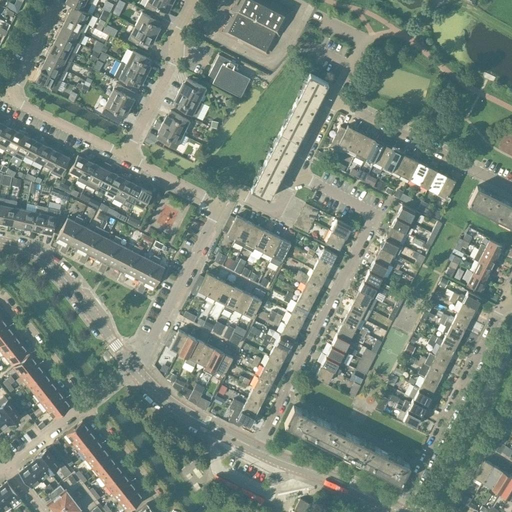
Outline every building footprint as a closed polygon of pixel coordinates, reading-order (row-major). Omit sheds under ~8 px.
[(87,12),(91,3),(85,0),(65,0),(65,1),(72,5),(87,12)] [(167,12),(171,3),(166,0),(146,0),(146,1),(146,2),(144,6),(163,16),(165,11),(167,12)] [(258,0),(241,0),(227,30),(265,49),(284,13),(258,0)] [(72,5),(65,1),(65,2),(72,5),(69,11),(67,10),(65,13),(83,22),(87,24),(92,14),(88,12),(87,12),(72,5)] [(108,1),(104,8),(110,11),(114,4),(108,1)] [(8,2),(6,7),(17,12),(19,7),(8,2)] [(104,9),(99,18),(105,21),(109,12),(104,9)] [(141,11),(134,25),(155,35),(160,27),(158,26),(160,21),(141,11)] [(66,17),(63,23),(79,31),(83,22),(65,13),(64,16),(66,17)] [(95,27),(101,30),(104,25),(98,22),(95,27)] [(56,31),(74,40),(80,43),(84,34),(79,31),(63,23),(60,29),(57,28),(56,31)] [(150,45),(155,35),(134,25),(129,34),(130,34),(127,39),(146,48),(148,44),(150,45)] [(57,35),(54,41),(70,49),(74,40),(56,31),(54,34),(57,35)] [(98,40),(104,43),(107,35),(102,32),(98,40)] [(47,49),(65,58),(71,61),(75,52),(69,49),(70,49),(54,41),(50,47),(48,46),(47,49)] [(47,53),(44,59),(60,67),(65,58),(47,49),(45,52),(47,53)] [(132,50),(125,63),(146,74),(150,65),(148,64),(151,59),(132,50)] [(93,51),(89,59),(94,61),(98,53),(93,51)] [(237,63),(218,54),(208,74),(214,78),(212,82),(240,96),(249,77),(234,70),(237,63)] [(38,67),(56,77),(62,79),(66,71),(60,67),(44,59),(41,66),(39,65),(38,67)] [(93,67),(99,70),(103,62),(97,59),(93,67)] [(114,75),(118,77),(137,87),(140,82),(141,83),(146,74),(125,63),(121,61),(114,75)] [(42,85),(44,83),(51,86),(50,88),(56,91),(62,79),(56,77),(38,67),(36,71),(38,72),(33,81),(42,85)] [(327,81),(309,72),(294,101),(313,110),(327,81)] [(84,84),(89,86),(92,79),(87,77),(84,84)] [(182,81),(178,90),(199,101),(203,92),(205,87),(187,77),(184,82),(182,81)] [(115,83),(108,96),(129,107),(134,98),(132,97),(134,92),(115,83)] [(86,93),(89,86),(84,84),(81,91),(86,93)] [(173,105),(196,117),(203,103),(199,101),(178,90),(173,99),(175,100),(173,105)] [(71,91),(67,98),(73,101),(77,93),(71,91)] [(125,116),(129,107),(108,96),(101,112),(119,121),(123,115),(125,116)] [(227,106),(240,102),(230,98),(225,99),(227,106)] [(313,110),(294,101),(280,131),(298,140),(313,110)] [(166,114),(162,123),(182,133),(189,120),(170,110),(168,115),(166,114)] [(6,122),(0,135),(0,147),(4,150),(6,145),(14,129),(8,126),(9,124),(6,122)] [(187,137),(182,134),(182,133),(162,123),(157,132),(159,133),(156,138),(175,147),(178,142),(183,145),(187,137)] [(338,142),(338,143),(348,147),(357,129),(347,125),(345,128),(340,125),(333,139),(338,142)] [(14,129),(6,145),(15,150),(24,132),(21,130),(20,132),(14,129)] [(357,129),(348,147),(356,152),(366,134),(357,129)] [(298,140),(280,131),(265,158),(284,167),(298,140)] [(27,133),(24,132),(15,150),(10,161),(18,165),(32,138),(26,135),(27,133)] [(366,134),(356,152),(365,156),(374,138),(366,134)] [(32,138),(24,155),(33,159),(43,141),(40,139),(38,142),(32,138)] [(374,138),(365,156),(374,161),(384,143),(374,138)] [(43,141),(33,159),(34,159),(31,165),(39,169),(42,164),(51,148),(44,144),(45,142),(43,141)] [(384,143),(374,161),(383,165),(392,147),(384,143)] [(392,147),(383,165),(392,170),(401,152),(392,147)] [(51,148),(42,164),(52,168),(61,150),(58,149),(57,151),(51,148)] [(61,150),(52,168),(61,173),(69,157),(63,154),(64,152),(61,150)] [(401,152),(392,170),(401,174),(410,156),(401,152)] [(69,171),(79,175),(88,157),(85,155),(84,158),(77,154),(69,171)] [(410,156),(401,174),(410,179),(419,161),(410,156)] [(88,157),(79,175),(77,180),(86,184),(88,180),(96,164),(90,161),(91,158),(88,157)] [(284,167),(265,158),(250,188),(258,192),(268,198),(284,167)] [(419,161),(410,179),(419,183),(428,165),(419,161)] [(339,162),(336,167),(344,170),(346,166),(339,162)] [(96,164),(88,180),(97,185),(106,166),(103,165),(102,167),(96,164)] [(428,165),(419,183),(427,188),(437,170),(428,165)] [(106,166),(97,185),(95,189),(104,193),(114,173),(108,170),(109,168),(106,166)] [(350,167),(348,172),(355,176),(357,171),(350,167)] [(5,172),(13,176),(15,172),(7,168),(5,172)] [(437,170),(427,188),(436,192),(445,174),(437,170)] [(357,177),(363,180),(366,174),(360,171),(357,177)] [(25,177),(33,181),(36,177),(27,173),(25,177)] [(114,173),(104,193),(113,198),(124,176),(121,174),(120,176),(114,173)] [(3,174),(1,184),(9,186),(12,176),(3,174)] [(370,174),(367,180),(372,183),(376,177),(370,174)] [(445,174),(436,192),(446,197),(455,179),(445,174)] [(127,177),(124,176),(113,198),(122,203),(127,192),(132,182),(126,179),(127,177)] [(19,187),(21,178),(13,177),(11,185),(19,187)] [(53,187),(58,188),(61,180),(57,178),(53,187)] [(380,179),(376,187),(382,190),(386,182),(380,179)] [(72,188),(61,182),(58,187),(70,193),(72,188)] [(127,192),(122,203),(131,208),(133,203),(138,194),(139,192),(141,187),(143,185),(139,183),(138,185),(132,182),(127,192)] [(138,194),(133,203),(143,208),(147,199),(151,192),(144,188),(145,186),(143,185),(141,187),(139,192),(138,194)] [(497,219),(506,200),(476,185),(467,204),(482,211),(497,219)] [(50,194),(57,196),(59,190),(52,188),(50,194)] [(397,188),(394,195),(399,198),(402,193),(403,191),(397,188)] [(69,193),(59,190),(57,196),(57,197),(67,200),(69,193)] [(82,193),(79,198),(88,203),(88,202),(91,198),(82,193)] [(399,198),(408,202),(410,198),(411,197),(402,193),(399,198)] [(88,203),(97,207),(100,202),(91,198),(88,202),(88,203)] [(410,198),(408,202),(414,206),(417,201),(410,198)] [(7,199),(1,225),(4,225),(5,223),(11,224),(15,207),(17,201),(7,199)] [(421,200),(418,207),(426,212),(430,204),(421,200)] [(511,226),(511,203),(506,200),(497,219),(511,226)] [(101,202),(99,207),(106,211),(109,206),(101,202)] [(305,202),(299,214),(312,221),(318,209),(305,202)] [(401,203),(396,214),(414,224),(420,213),(414,210),(401,203)] [(35,211),(31,229),(38,230),(37,233),(41,233),(47,206),(36,204),(35,211)] [(47,206),(41,233),(44,234),(44,232),(51,233),(55,216),(59,214),(60,209),(47,206)] [(15,207),(11,224),(18,226),(17,228),(21,229),(25,209),(15,207)] [(115,216),(117,211),(109,207),(107,211),(115,216)] [(433,208),(430,213),(440,218),(442,213),(433,208)] [(25,209),(21,229),(24,230),(25,227),(31,229),(35,211),(25,209)] [(102,221),(105,214),(100,212),(96,218),(102,221)] [(118,212),(116,216),(125,221),(127,217),(118,212)] [(299,214),(293,225),(307,232),(312,221),(299,214)] [(391,225),(403,231),(407,233),(410,227),(412,228),(414,224),(396,214),(391,225)] [(229,215),(222,230),(229,233),(227,237),(233,240),(235,237),(236,237),(245,219),(236,215),(234,218),(229,215)] [(67,217),(56,238),(153,288),(164,266),(157,262),(159,257),(154,255),(151,260),(137,253),(140,248),(134,245),(132,250),(118,243),(121,238),(115,235),(112,240),(99,233),(101,228),(96,225),(93,230),(80,224),(82,219),(77,216),(74,221),(67,217)] [(130,216),(127,221),(137,226),(140,221),(130,216)] [(336,218),(330,230),(344,236),(350,225),(336,218)] [(245,219),(236,237),(234,242),(243,246),(254,224),(245,219)] [(437,220),(431,232),(435,234),(441,222),(437,220)] [(254,224),(243,246),(252,251),(263,228),(254,224)] [(391,225),(385,236),(398,242),(403,231),(391,225)] [(263,228),(252,251),(260,255),(263,251),(272,233),(263,228)] [(339,248),(344,236),(330,230),(325,241),(339,248)] [(430,244),(435,234),(431,232),(425,242),(430,244)] [(272,233),(263,251),(272,255),(281,237),(272,233)] [(465,233),(462,239),(468,242),(471,236),(465,233)] [(385,236),(380,247),(392,253),(398,242),(385,236)] [(281,237),(272,255),(281,260),(290,242),(281,237)] [(423,242),(414,237),(412,241),(421,246),(423,242)] [(489,238),(483,250),(496,256),(502,245),(489,238)] [(459,245),(465,248),(468,242),(462,239),(460,243),(459,245)] [(161,249),(163,244),(156,241),(154,246),(161,249)] [(62,244),(59,250),(65,253),(68,247),(62,244)] [(323,247),(318,258),(330,264),(336,254),(323,247)] [(380,247),(374,257),(387,264),(392,253),(380,247)] [(477,260),(491,267),(496,256),(483,250),(478,247),(473,258),(477,260)] [(417,258),(419,253),(414,250),(411,256),(417,258)] [(218,251),(214,260),(222,264),(226,255),(218,251)] [(417,258),(414,264),(419,266),(424,256),(419,253),(417,258)] [(81,254),(78,260),(84,263),(87,257),(81,254)] [(454,255),(451,260),(457,263),(460,258),(454,255)] [(228,257),(224,265),(230,268),(234,260),(228,257)] [(374,257),(369,268),(382,274),(387,264),(374,257)] [(318,258),(312,269),(325,275),(330,264),(318,258)] [(451,277),(454,269),(457,263),(451,260),(444,274),(451,277)] [(477,260),(472,271),(485,278),(491,267),(477,260)] [(238,261),(234,270),(240,273),(244,264),(238,261)] [(101,264),(98,270),(97,270),(103,273),(106,267),(101,264)] [(390,271),(395,273),(400,275),(402,271),(398,269),(392,266),(390,271)] [(243,267),(240,273),(247,277),(249,270),(243,267)] [(369,268),(364,278),(376,285),(382,274),(369,268)] [(296,274),(319,286),(325,275),(312,269),(309,275),(304,272),(298,270),(296,274)] [(483,281),(485,278),(472,271),(466,282),(472,285),(470,288),(480,293),(486,283),(483,281)] [(199,275),(190,291),(196,294),(198,290),(207,294),(216,276),(207,272),(204,278),(199,275)] [(255,280),(258,275),(251,272),(249,277),(255,280)] [(120,273),(117,280),(122,282),(125,276),(120,273)] [(305,284),(301,290),(314,296),(319,286),(296,274),(294,278),(305,284)] [(216,276),(207,294),(216,299),(225,281),(216,276)] [(270,281),(263,277),(260,282),(267,286),(270,281)] [(448,280),(441,277),(438,284),(444,288),(448,280)] [(358,289),(371,296),(375,298),(378,291),(385,295),(387,290),(382,288),(376,285),(364,278),(358,289)] [(225,281),(216,299),(225,303),(234,285),(225,281)] [(139,283),(136,289),(142,292),(145,286),(139,283)] [(234,285),(225,303),(223,308),(231,312),(234,308),(243,290),(234,285)] [(358,289),(353,300),(365,306),(371,296),(358,289)] [(243,290),(234,308),(243,312),(252,294),(243,290)] [(301,290),(296,301),(308,308),(314,296),(301,290)] [(456,298),(474,308),(480,296),(467,290),(464,295),(461,293),(458,294),(453,292),(451,296),(456,298)] [(252,294),(243,312),(252,317),(261,299),(252,294)] [(398,296),(393,307),(397,309),(403,298),(398,296)] [(430,299),(426,306),(430,308),(434,301),(430,299)] [(353,300),(347,310),(360,317),(365,306),(353,300)] [(296,301),(290,311),(303,318),(308,308),(296,301)] [(456,312),(469,318),(474,308),(461,301),(456,312)] [(392,320),(397,309),(393,307),(390,314),(386,312),(384,316),(388,317),(388,318),(392,320)] [(419,320),(423,322),(429,311),(424,309),(419,320)] [(270,314),(280,319),(282,315),(272,310),(270,314)] [(347,310),(342,321),(354,328),(360,317),(347,310)] [(290,311),(285,322),(298,328),(303,318),(290,311)] [(445,320),(463,329),(469,318),(456,312),(454,316),(450,315),(447,316),(439,312),(437,313),(436,315),(440,317),(445,320)] [(278,324),(280,319),(270,314),(268,319),(278,324)] [(197,322),(202,325),(205,319),(200,316),(197,322)] [(442,331),(445,333),(458,340),(463,329),(445,320),(440,317),(438,322),(445,325),(442,331)] [(203,326),(210,330),(213,323),(206,319),(203,326)] [(342,321),(336,332),(349,338),(354,328),(342,321)] [(285,322),(280,333),(292,339),(298,328),(285,322)] [(212,331),(217,333),(220,327),(215,324),(212,331)] [(7,325),(0,330),(0,344),(13,334),(7,325)] [(252,326),(250,331),(259,336),(261,330),(252,326)] [(229,338),(232,331),(226,328),(223,335),(229,338)] [(171,330),(164,344),(169,346),(169,347),(178,352),(187,334),(178,329),(176,332),(171,330)] [(262,330),(259,336),(264,338),(269,341),(271,337),(266,334),(267,333),(262,330)] [(229,340),(238,344),(243,336),(233,331),(229,340)] [(354,355),(360,357),(362,353),(346,345),(349,338),(336,332),(331,343),(338,347),(344,349),(354,355)] [(280,333),(274,343),(287,350),(292,339),(280,333)] [(440,344),(452,350),(458,340),(445,333),(442,340),(431,335),(429,339),(434,341),(440,344)] [(13,334),(0,344),(0,348),(5,354),(20,342),(13,334)] [(187,334),(178,352),(187,356),(196,338),(187,334)] [(196,338),(187,356),(184,362),(194,366),(196,360),(196,361),(205,343),(196,338)] [(370,349),(375,352),(381,341),(376,338),(370,349)] [(20,342),(5,354),(11,363),(27,350),(20,342)] [(205,343),(196,361),(205,365),(214,347),(205,343)] [(274,343),(269,354),(281,361),(287,350),(274,343)] [(331,343),(326,353),(338,360),(344,349),(338,347),(331,343)] [(415,347),(408,343),(403,352),(410,356),(415,347)] [(440,344),(434,355),(447,361),(452,350),(440,344)] [(214,347),(205,365),(203,369),(212,374),(214,369),(223,352),(214,347)] [(370,350),(365,347),(362,354),(372,360),(376,352),(370,350)] [(214,369),(212,374),(221,379),(232,356),(223,352),(214,369)] [(320,364),(333,371),(338,373),(343,376),(346,372),(335,366),(338,360),(326,353),(320,364)] [(29,354),(14,366),(21,375),(36,363),(29,354)] [(269,354),(263,365),(276,371),(281,361),(269,354)] [(434,355),(429,365),(442,372),(447,361),(434,355)] [(256,367),(258,362),(248,357),(246,361),(256,367)] [(358,363),(368,368),(371,363),(360,358),(358,363)] [(36,363),(21,375),(27,383),(43,372),(36,363)] [(327,382),(333,371),(320,364),(315,375),(327,382)] [(263,365),(258,375),(271,382),(276,371),(263,365)] [(429,365),(423,376),(436,382),(442,372),(429,365)] [(396,367),(393,373),(401,377),(404,371),(396,367)] [(43,372),(27,383),(34,392),(50,380),(43,372)] [(170,372),(167,379),(173,382),(176,375),(170,372)] [(392,373),(387,382),(393,385),(398,376),(392,373)] [(242,381),(247,384),(250,379),(240,375),(239,379),(242,381)] [(258,375),(252,386),(265,393),(271,382),(258,375)] [(423,376),(418,387),(431,393),(436,382),(423,376)] [(176,378),(172,385),(180,393),(183,386),(185,382),(176,378)] [(50,380),(34,392),(41,401),(57,389),(50,380)] [(408,395),(413,397),(425,404),(431,393),(418,387),(414,384),(408,395)] [(183,386),(180,393),(187,399),(192,390),(183,386)] [(252,386),(247,397),(260,403),(265,393),(252,386)] [(193,388),(187,399),(194,402),(196,404),(202,393),(200,392),(193,388)] [(351,388),(348,394),(353,397),(356,391),(351,388)] [(393,392),(386,388),(382,395),(389,399),(393,392)] [(57,389),(41,401),(48,409),(63,397),(57,389)] [(9,395),(6,398),(13,406),(16,404),(15,402),(11,397),(9,395)] [(375,407),(382,411),(389,399),(381,395),(375,407)] [(5,396),(0,399),(0,408),(10,421),(11,422),(20,415),(13,406),(6,398),(5,396)] [(198,404),(206,408),(210,400),(202,396),(198,404)] [(63,397),(48,409),(55,418),(70,406),(63,397)] [(231,402),(254,414),(260,403),(247,397),(244,404),(233,398),(231,402)] [(396,403),(420,414),(425,404),(413,397),(410,402),(405,400),(404,401),(399,398),(396,403)] [(249,425),(254,414),(231,402),(229,407),(233,409),(228,420),(239,425),(241,421),(249,425)] [(396,403),(394,402),(392,408),(396,410),(397,408),(405,412),(402,419),(414,426),(420,414),(396,403)] [(293,405),(284,423),(313,438),(322,420),(293,405)] [(0,408),(0,427),(1,428),(9,421),(10,421),(0,408)] [(81,420),(66,432),(73,441),(88,429),(81,420)] [(322,420),(313,438),(342,453),(351,434),(322,420)] [(88,429),(73,441),(79,449),(95,437),(88,429)] [(351,434),(342,453),(371,467),(380,449),(351,434)] [(95,437),(79,449),(86,458),(101,446),(95,437)] [(491,448),(500,453),(507,440),(503,438),(500,442),(496,439),(491,448)] [(37,455),(49,471),(59,464),(50,454),(54,451),(49,445),(37,455)] [(501,452),(509,457),(511,452),(511,449),(505,445),(501,452)] [(101,446),(86,458),(93,466),(108,454),(101,446)] [(380,449),(371,467),(400,482),(408,466),(409,464),(380,449)] [(108,454),(93,466),(99,475),(115,463),(108,454)] [(28,464),(40,479),(49,471),(37,455),(36,456),(37,457),(28,464)] [(484,459),(473,476),(482,482),(493,465),(484,459)] [(115,463),(99,475),(106,483),(121,471),(115,463)] [(19,471),(31,486),(40,479),(28,464),(19,471)] [(493,465),(482,482),(491,487),(502,470),(493,465)] [(61,470),(65,476),(70,472),(66,466),(61,470)] [(502,470),(491,487),(500,492),(511,475),(502,470)] [(121,471),(106,483),(113,492),(128,480),(121,471)] [(511,476),(511,475),(500,492),(508,497),(511,490),(511,476)] [(128,480),(113,492),(119,500),(135,488),(128,480)] [(0,486),(0,491),(9,503),(18,496),(6,481),(0,486)] [(49,507),(49,509),(51,511),(54,511),(73,497),(66,488),(64,490),(60,484),(49,493),(53,498),(46,503),(49,507)] [(135,488),(119,500),(127,510),(142,497),(135,488)] [(0,510),(9,503),(0,491),(0,510)] [(460,498),(465,501),(468,495),(464,492),(460,498)] [(81,511),(79,509),(81,508),(73,497),(54,511),(81,511)] [(300,498),(294,509),(300,511),(303,511),(308,502),(300,498)] [(153,511),(146,503),(135,511),(153,511)]
